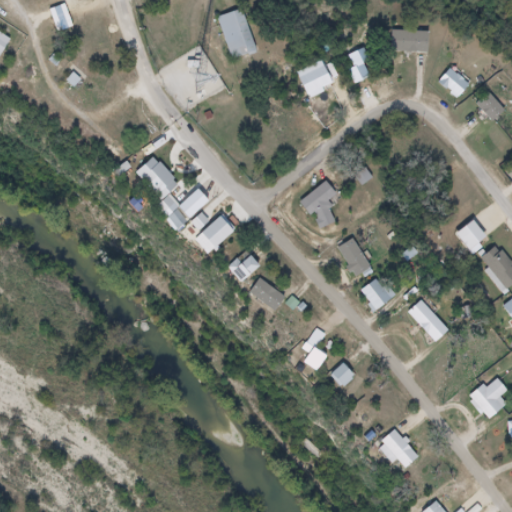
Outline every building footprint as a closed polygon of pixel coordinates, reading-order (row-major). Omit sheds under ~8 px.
[(148,0),(151,10),(190,0),(148,0)] [(227,29),(241,73),(265,65),(251,21),(227,29)] [(0,58),(7,63),(19,45),(0,32),(0,58)] [(398,37),(396,62),(433,64),(435,39),(398,37)] [(456,73),(442,89),(463,107),(469,100),(466,97),(474,88),(456,73)] [(511,116),(496,100),(486,110),(494,119),(490,124),(499,133),(511,120),(511,116)] [(142,183),(165,209),(159,214),(185,245),(198,234),(204,241),(215,232),(209,225),(220,216),(205,199),(187,214),(177,202),(187,194),(162,166),(142,183)] [(364,186),(373,178),(366,169),(356,177),(364,186)] [(332,193),(306,213),(317,227),(321,224),(332,240),(344,230),(336,219),(339,217),(336,213),(343,208),(332,193)] [(228,226),(202,248),(221,271),(247,250),(228,226)] [(478,229),(459,244),(477,268),(491,257),(488,252),(493,248),(478,229)] [(359,248),(344,261),(358,277),(354,280),(364,292),(383,277),(359,248)] [(264,268),(249,253),(232,270),(247,285),(264,268)] [(511,259),(509,256),(491,271),(511,296),(511,259)] [(233,278),(246,296),(267,280),(258,268),(249,275),(245,269),(233,278)] [(265,286),(255,304),(285,322),(295,304),(265,286)] [(383,290),(369,300),(378,312),(374,315),(380,324),(398,311),(383,290)] [(288,307),(301,318),(308,309),(296,298),(288,307)] [(428,307),(413,319),(440,352),(455,339),(428,307)] [(311,351),(307,357),(316,364),(310,372),(323,382),(333,367),(311,351)] [(346,387),(356,376),(344,365),(334,376),(346,387)] [(336,385),(350,402),(363,391),(350,375),(336,385)] [(511,392),(505,382),(477,403),(495,427),(511,415),(501,401),(511,392)] [(387,446),(391,451),(385,456),(397,471),(403,466),(411,476),(425,465),(415,453),(419,450),(412,440),(408,443),(401,435),(387,446)]
